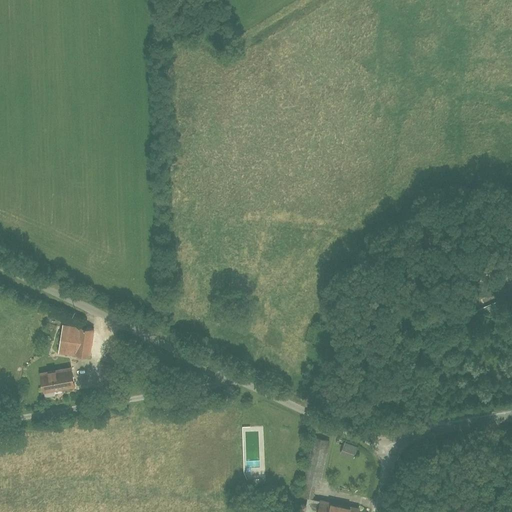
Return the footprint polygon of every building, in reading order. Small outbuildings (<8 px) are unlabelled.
[(59,352),(80,354),(83,328),(61,325),(59,352)] [(127,348),(92,333),(85,350),(118,365),(127,348)] [(72,384),(69,366),(38,372),(41,390),(72,384)] [(316,511),(320,499),(313,497),(315,489),(318,490),(329,440),(312,436),(298,494),(307,496),(303,511),(316,511)] [(339,453),(352,458),(356,446),(343,441),(339,453)] [(320,499),(316,511),(357,511),(359,507),(320,499)]
